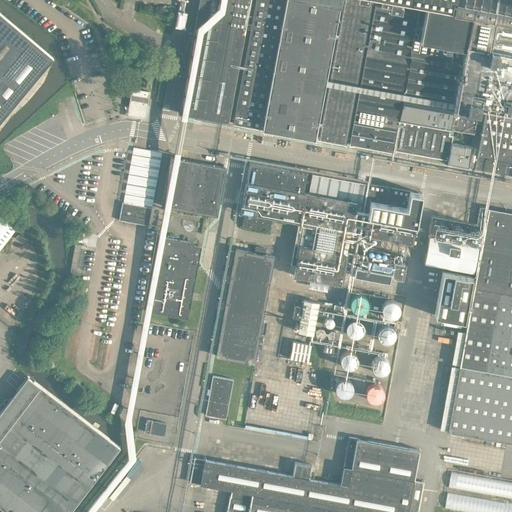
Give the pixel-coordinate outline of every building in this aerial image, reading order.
[(511,0),(199,0),(178,112),(228,122),(228,119),(233,120),(232,122),(314,138),(315,135),(318,136),(318,138),(345,143),(345,140),(348,141),(348,144),(391,152),(448,162),(447,165),(448,165),(448,163),(467,166),(466,169),(467,169),(468,166),(474,167),(474,170),(475,168),(511,174),(511,117),(503,116),(505,106),(511,107),(511,0)] [(0,121),(53,58),(0,12),(0,121)] [(128,108),(127,114),(144,117),(147,105),(149,91),(132,89),(129,104),(128,108)] [(133,147),(123,202),(151,207),(162,152),(133,147)] [(161,205),(208,214),(216,215),(225,167),(170,157),(161,205)] [(249,162),(240,212),(298,222),(290,263),(295,264),(293,275),(314,279),(324,281),(341,284),(351,232),(377,237),(379,237),(385,238),(411,243),(415,224),(416,225),(421,193),(409,191),(369,183),(312,173),(308,192),(303,191),(307,172),(249,162)] [(151,207),(123,202),(122,202),(119,220),(148,225),(151,207)] [(487,209),(486,219),(484,226),(432,217),(429,233),(445,236),(445,238),(429,235),(424,263),(473,272),(474,269),(477,269),(469,309),(466,308),(472,276),(442,270),(434,315),(464,320),(464,317),(468,317),(451,408),(447,431),(511,442),(511,214),(488,210),(488,209),(487,209)] [(242,215),(244,215),(242,226),(255,228),(256,225),(269,227),(270,220),(273,220),(273,219),(271,219),(271,218),(244,213),(244,214),(242,213),(242,215)] [(0,248),(16,227),(0,215),(0,248)] [(165,237),(152,303),(151,312),(188,319),(201,246),(188,243),(189,241),(165,237)] [(69,272),(81,274),(84,256),(85,245),(75,243),(69,272)] [(216,355),(254,362),(273,256),(264,254),(265,248),(255,246),(254,252),(235,249),(216,355)] [(391,280),(402,282),(406,265),(394,263),(391,280)] [(353,275),(389,281),(390,273),(355,266),(353,275)] [(370,308),(379,309),(381,297),(373,295),(370,308)] [(297,331),(312,334),(318,302),(303,299),(297,331)] [(398,299),(382,300),(383,317),(399,317),(398,299)] [(378,321),(378,339),(393,340),(393,321),(378,321)] [(290,358),(307,361),(310,344),(293,341),(290,358)] [(355,350),(341,351),(341,364),(356,364),(355,350)] [(384,373),(389,358),(375,354),(370,369),(384,373)] [(205,414),(225,418),(232,379),(212,375),(205,414)] [(0,411),(0,507),(6,511),(69,511),(119,447),(27,376),(0,411)] [(338,376),(336,392),(351,394),(353,378),(338,376)] [(383,382),(366,383),(366,399),(383,398),(383,382)] [(144,431),(163,435),(166,423),(146,420),(144,431)] [(417,511),(423,481),(413,479),(419,450),(349,437),(340,482),(340,484),(309,478),(309,476),(311,465),(311,464),(299,462),(294,461),(292,473),(292,475),(208,460),(204,459),(194,457),(189,481),(200,483),(208,484),(231,489),(230,496),(229,496),(226,511),(417,511)] [(448,487),(511,498),(511,482),(451,471),(448,487)] [(444,508),(467,511),(511,511),(511,503),(447,492),(444,508)]
